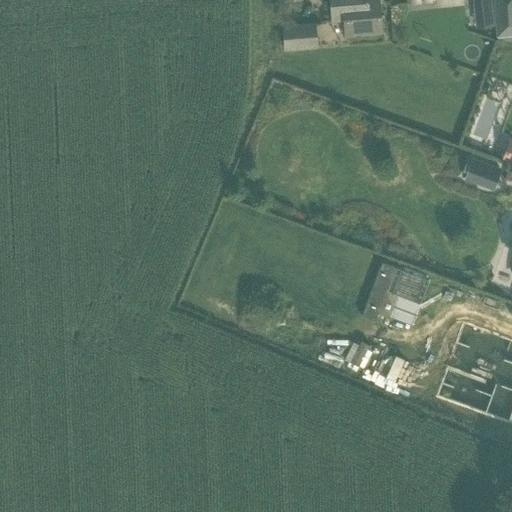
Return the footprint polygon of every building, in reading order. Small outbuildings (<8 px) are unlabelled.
[(347,20),(348,35),(381,32),(378,0),(329,0),(332,22),(347,20)] [(437,2),(436,0),(472,0),(474,11),(491,9),(489,0),(411,0),(412,4),(437,2)] [(511,0),(492,0),(495,38),(511,36),(511,0)] [(282,27),(284,49),(315,46),(314,25),(282,27)] [(471,157),(463,180),(486,188),(488,184),(494,186),(501,168),(471,157)] [(481,353),(472,378),(483,382),(473,410),(473,411),(509,424),(511,416),(511,341),(500,337),(499,338),(493,357),(481,353)]
